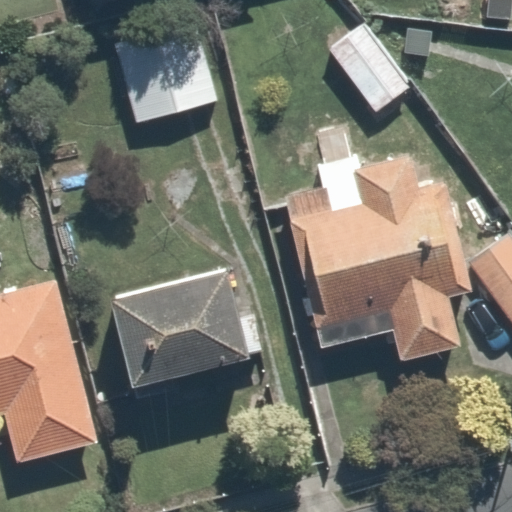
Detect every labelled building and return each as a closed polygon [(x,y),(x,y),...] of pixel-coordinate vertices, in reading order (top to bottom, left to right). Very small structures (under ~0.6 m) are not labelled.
[(23,0),(0,0),(0,31),(30,24),(23,0)] [(204,15),(106,44),(130,125),(228,96),(204,15)] [(376,20),(334,48),(374,110),(417,83),(376,20)] [(282,177),(286,195),(322,340),(376,327),(384,360),(473,338),(461,290),(471,288),(444,176),(421,182),(412,145),(282,177)] [(511,227),(470,258),(511,314),(511,227)] [(234,272),(119,292),(136,388),(251,369),(234,272)] [(101,446),(58,274),(0,288),(0,411),(3,410),(17,467),(101,446)]
